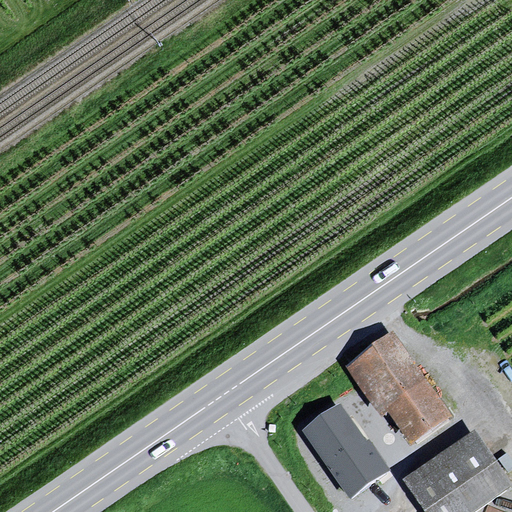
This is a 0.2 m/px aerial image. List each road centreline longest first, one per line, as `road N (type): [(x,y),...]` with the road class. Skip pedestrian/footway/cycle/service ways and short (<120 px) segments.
road 1 (primary): [(511,195),(54,511)]
road 2 (track): [(304,511),(224,395)]
